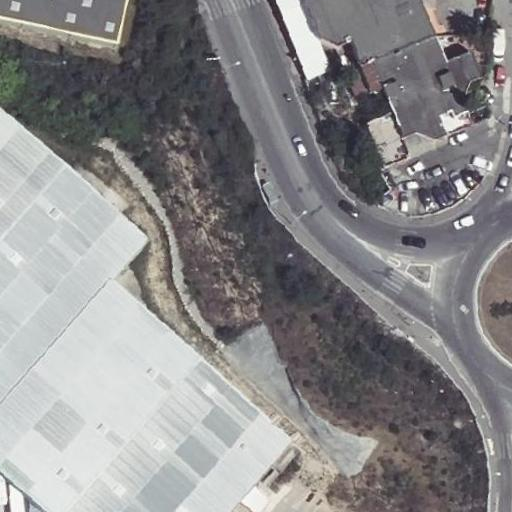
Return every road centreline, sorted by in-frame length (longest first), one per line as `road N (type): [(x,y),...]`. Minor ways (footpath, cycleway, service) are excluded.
road 1 (primary): [(348,233),(317,201),(290,150),(229,0)]
road 2 (primary): [(348,233),(453,328)]
